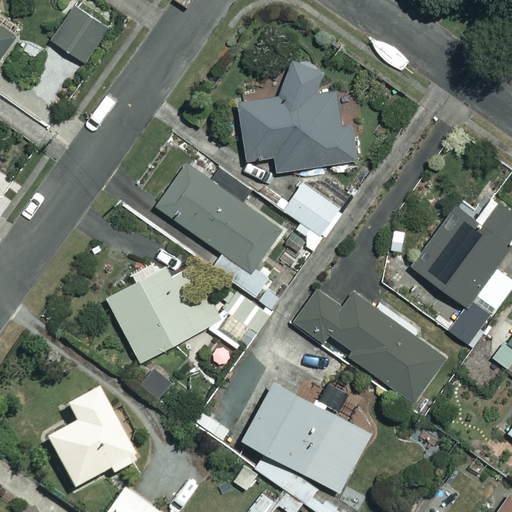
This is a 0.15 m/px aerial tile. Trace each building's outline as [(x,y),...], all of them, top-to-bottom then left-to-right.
[(34,0),(11,0),(12,12),(35,11),(34,0)] [(108,25),(73,3),(51,39),(86,61),(108,25)] [(0,53),(14,32),(0,23),(0,53)] [(317,89),(312,60),(277,65),(281,93),(236,99),(245,157),(272,153),(274,170),(354,158),(349,123),(339,124),(333,86),(317,89)] [(255,265),(281,227),(186,160),(155,204),(221,250),(211,264),(255,295),(269,275),(255,265)] [(338,207),(301,181),(282,207),(319,233),(338,207)] [(413,266),(464,302),(444,330),(468,346),(511,284),(511,277),(493,264),(511,236),(511,211),(497,201),(480,224),(456,207),(413,266)] [(210,322),(179,258),(105,294),(136,358),(210,322)] [(443,360),(331,271),(294,317),(321,339),(328,330),(349,346),(346,350),(409,401),(443,360)] [(511,331),(493,357),(507,367),(511,359),(511,331)] [(173,381),(156,365),(141,381),(158,397),(173,381)] [(325,511),(373,438),(276,375),(239,432),(264,448),(253,465),(285,486),(276,500),(293,511),(300,501),(317,511),(325,511)] [(136,456),(94,386),(64,404),(73,420),(43,438),(72,486),(107,466),(110,472),(136,456)] [(260,475),(240,463),(229,480),(250,493),(260,475)] [(156,511),(121,487),(102,511),(156,511)] [(511,511),(511,491),(510,490),(494,511),(511,511)] [(267,511),(275,501),(260,491),(245,511),(267,511)]
